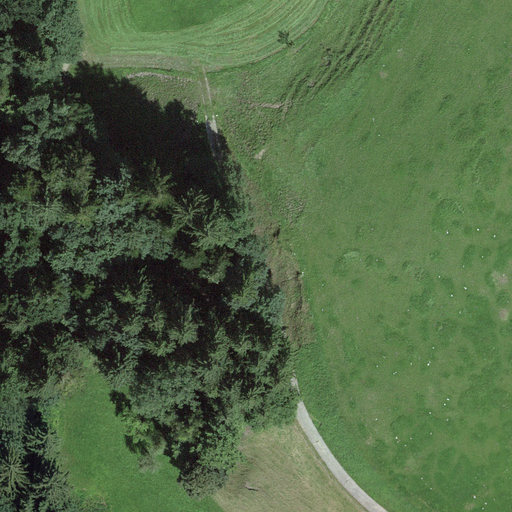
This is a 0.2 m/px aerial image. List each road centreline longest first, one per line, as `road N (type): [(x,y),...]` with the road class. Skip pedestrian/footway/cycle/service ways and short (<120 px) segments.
road 1 (track): [(0,269),(112,255),(275,319)]
road 2 (track): [(198,59),(230,201),(275,319)]
road 3 (track): [(275,319),(314,440),(382,511)]
